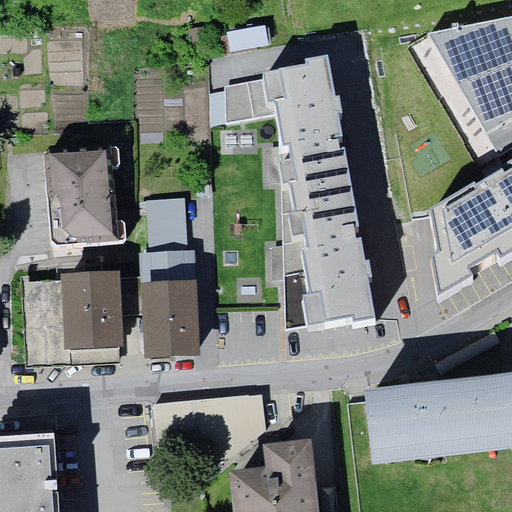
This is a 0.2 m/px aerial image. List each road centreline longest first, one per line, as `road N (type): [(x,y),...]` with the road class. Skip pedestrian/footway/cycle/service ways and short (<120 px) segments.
road 1 (residential): [(0,402),(346,366),(415,351),(511,300)]
road 2 (unknown): [(331,382),(337,511)]
